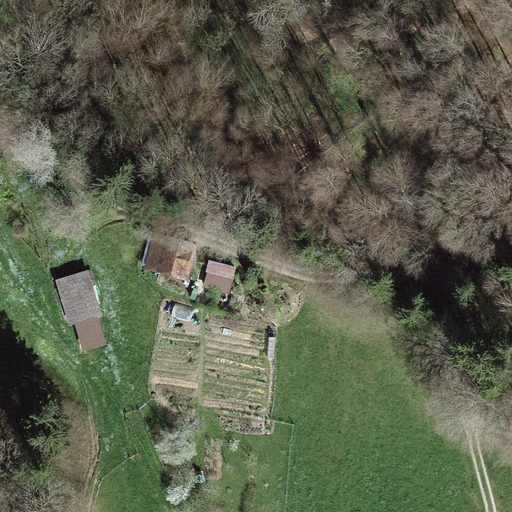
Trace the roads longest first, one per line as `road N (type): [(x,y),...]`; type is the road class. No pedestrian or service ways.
road 1 (track): [(0,109),(132,205),(289,270),(330,276),(448,267),(511,237)]
road 2 (track): [(448,267),(445,344),(490,511)]
